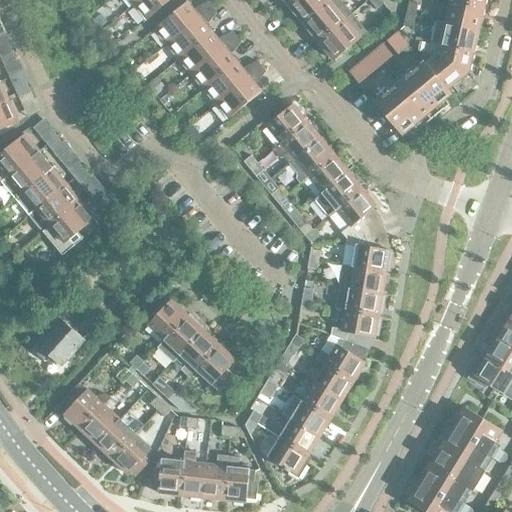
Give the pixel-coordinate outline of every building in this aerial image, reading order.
[(140,0),(134,5),(146,21),(171,0),(140,0)] [(294,0),(288,5),(294,12),(292,14),(299,22),(301,21),(303,23),(331,0),(294,0)] [(331,0),(303,23),(318,42),(352,14),(340,0),(331,0)] [(384,4),(380,0),(368,0),(369,0),(377,10),(384,4)] [(450,0),(446,23),(478,31),(484,7),(451,0),(450,0)] [(212,7),(208,2),(198,7),(194,10),(187,2),(154,30),(166,45),(212,7)] [(409,2),(406,14),(416,16),(419,4),(409,2)] [(217,13),(212,7),(166,45),(179,60),(212,32),(206,25),(210,21),(217,13)] [(352,14),(318,42),(334,60),(367,33),(352,14)] [(413,29),(416,16),(406,14),(403,26),(413,29)] [(103,18),(96,23),(101,29),(108,24),(103,18)] [(446,23),(440,47),(473,54),(478,31),(446,23)] [(191,75),(237,37),(232,32),(222,37),(218,40),(212,32),(179,60),(191,75)] [(408,46),(397,33),(387,41),(398,54),(408,46)] [(241,42),(237,37),(191,75),(203,89),(236,62),(230,54),(234,51),(241,42)] [(383,44),(358,65),(349,72),(359,84),(392,56),(383,44)] [(12,53),(9,45),(0,48),(0,57),(0,58),(12,53)] [(469,72),(473,54),(440,47),(439,54),(426,64),(425,62),(374,103),(401,136),(413,126),(418,131),(444,109),(440,104),(451,95),(447,90),(469,72)] [(12,53),(0,58),(4,66),(16,61),(12,53)] [(261,66),(257,61),(247,66),(243,70),(236,62),(203,89),(215,104),(261,66)] [(266,72),(261,66),(215,104),(228,120),(261,92),(255,84),(259,81),(266,72)] [(157,78),(150,85),(157,93),(165,87),(157,78)] [(0,105),(8,102),(0,84),(0,105)] [(26,84),(15,90),(18,97),(30,92),(26,84)] [(30,92),(18,97),(22,105),(34,100),(30,92)] [(8,102),(0,105),(0,130),(17,122),(8,102)] [(266,127),(280,144),(281,144),(307,122),(293,105),(266,127)] [(287,152),(294,161),(295,161),(321,139),(307,122),(281,144),(280,144),(273,151),(279,159),(287,152)] [(41,138),(47,145),(57,137),(51,130),(41,138)] [(0,180),(2,183),(39,152),(24,135),(0,155),(0,180)] [(57,137),(47,145),(52,152),(62,143),(57,137)] [(300,184),(308,178),(335,156),(321,139),(295,161),(294,161),(290,165),(297,174),(297,180),(300,184)] [(52,169),(39,152),(2,183),(16,199),(52,169)] [(244,162),(250,170),(258,163),(251,156),(244,162)] [(335,156),(308,178),(322,194),(349,173),(335,156)] [(79,163),(69,172),(75,178),(85,170),(79,163)] [(263,171),(258,163),(250,170),(256,177),(263,171)] [(30,216),(37,210),(66,186),(52,169),(16,199),(30,216)] [(85,170),(75,178),(80,185),(90,177),(85,170)] [(336,211),(363,190),(349,173),(322,194),(314,200),(328,217),(336,211)] [(37,210),(50,226),(51,226),(80,202),(66,186),(37,210)] [(271,195),(278,203),(285,197),(279,189),(271,195)] [(336,211),(349,227),(350,228),(373,208),(376,206),(363,190),(336,211)] [(112,203),(107,197),(97,205),(102,212),(112,203)] [(291,204),(285,197),(278,203),(283,210),(291,204)] [(51,226),(50,226),(42,232),(62,256),(83,238),(78,232),(94,219),(80,202),(51,226)] [(350,228),(349,227),(342,232),(347,238),(384,229),(380,216),(373,208),(350,228)] [(306,222),(299,229),(305,237),(313,230),(306,222)] [(388,240),(384,229),(347,238),(346,244),(356,246),(356,245),(386,250),(388,240)] [(313,230),(305,237),(311,243),(318,237),(313,230)] [(356,246),(353,266),(352,267),(386,273),(388,264),(391,264),(393,253),(390,253),(390,251),(386,250),(356,245),(356,246)] [(311,250),(309,260),(318,261),(320,252),(311,250)] [(316,270),(318,261),(309,260),(307,269),(316,270)] [(343,265),(339,286),(383,294),(383,293),(386,294),(388,283),(385,282),(386,273),(352,267),(353,266),(343,265)] [(383,294),(339,286),(335,308),(345,310),(345,309),(379,315),(380,308),(383,309),(385,297),(382,296),(383,294)] [(304,289),(302,301),(311,303),(313,290),(304,289)] [(164,341),(188,316),(171,300),(148,325),(164,341)] [(309,313),(311,303),(302,301),(300,311),(309,313)] [(345,309),(345,310),(342,330),(332,328),(331,335),(369,350),(374,337),(375,338),(375,336),(378,336),(380,325),(377,325),(379,315),(345,309)] [(90,315),(81,326),(89,334),(99,323),(90,315)] [(188,316),(164,341),(180,355),(203,330),(202,329),(204,327),(195,319),(193,321),(188,316)] [(60,366),(84,339),(62,320),(39,347),(41,349),(37,353),(47,362),(51,358),(60,366)] [(511,348),(511,322),(508,321),(497,339),(511,348)] [(195,370),(219,345),(203,330),(180,355),(188,363),(181,370),(189,378),(196,370),(195,370)] [(304,340),(296,335),(291,343),(299,348),(304,340)] [(315,359),(324,365),(325,364),(354,381),(365,363),(364,363),(369,350),(331,335),(331,336),(330,336),(315,359)] [(511,348),(497,339),(486,358),(511,373),(511,348)] [(286,352),(294,357),(299,348),(291,343),(286,352)] [(195,370),(196,370),(219,392),(234,376),(227,369),(236,360),(219,345),(195,370)] [(137,370),(143,363),(136,356),(130,363),(137,370)] [(503,394),(511,380),(511,373),(486,358),(474,376),(503,394)] [(279,362),(275,368),(286,375),(290,368),(279,362)] [(137,370),(152,385),(159,378),(143,363),(137,370)] [(343,400),(354,381),(325,364),(324,365),(313,382),(343,400)] [(126,381),(133,374),(125,368),(119,375),(126,381)] [(273,372),(268,380),(276,385),(281,377),(273,372)] [(133,388),(139,381),(133,374),(126,381),(133,388)] [(155,387),(168,399),(175,392),(162,380),(155,387)] [(267,398),(272,397),(278,386),(276,385),(268,380),(260,394),(267,398)] [(343,400),(313,382),(302,401),(331,419),(343,400)] [(69,409),(86,391),(79,384),(62,402),(69,409)] [(80,431),(104,405),(111,398),(109,396),(105,395),(101,395),(97,397),(96,398),(87,390),(86,391),(69,409),(64,415),(80,431)] [(175,392),(168,399),(180,411),(194,413),(197,410),(177,390),(175,392)] [(157,411),(164,404),(157,397),(150,404),(157,411)] [(331,419),(302,401),(290,419),(320,437),(321,436),(323,437),(329,427),(327,426),(331,419)] [(164,417),(171,410),(164,404),(157,411),(164,417)] [(104,405),(80,431),(96,445),(120,420),(104,405)] [(436,455),(479,482),(486,471),(480,468),(502,431),(465,408),(436,455)] [(249,419),(257,424),(262,416),(254,411),(249,419)] [(188,427),(189,418),(180,417),(179,427),(188,427)] [(197,428),(198,419),(189,418),(188,427),(197,428)] [(245,425),(250,435),(257,424),(249,419),(245,425)] [(320,437),(290,419),(279,438),(308,456),(320,437)] [(120,420),(96,445),(112,460),(135,435),(120,420)] [(221,436),(230,437),(232,427),(222,426),(221,436)] [(239,427),(232,427),(230,437),(244,438),(239,427)] [(135,435),(112,460),(128,475),(131,472),(135,476),(149,461),(144,457),(151,450),(135,435)] [(308,456),(279,438),(267,457),(286,468),(285,470),(298,478),(307,464),(304,463),(308,456)] [(202,499),(206,464),(195,463),(196,453),(185,452),(184,462),(180,496),(202,499)] [(479,482),(436,455),(407,502),(423,511),(452,511),(467,488),(473,492),(479,482)] [(249,469),(238,468),(239,458),(228,457),(227,467),(223,501),(246,503),(246,499),(256,501),(258,485),(254,484),(255,471),(249,470),(249,469)] [(152,489),(159,490),(158,494),(180,496),(184,462),(162,460),(161,470),(155,469),(152,489)] [(223,501),(227,467),(206,464),(202,499),(223,501)] [(510,480),(511,476),(511,471),(508,469),(503,476),(510,480)] [(506,486),(510,480),(503,476),(499,482),(506,486)] [(506,486),(499,482),(495,488),(502,493),(506,486)] [(498,499),(502,493),(495,488),(491,495),(498,499)] [(493,507),(498,499),(491,495),(487,503),(493,507)] [(486,511),(490,511),(493,507),(487,503),(482,510),(486,511)]
